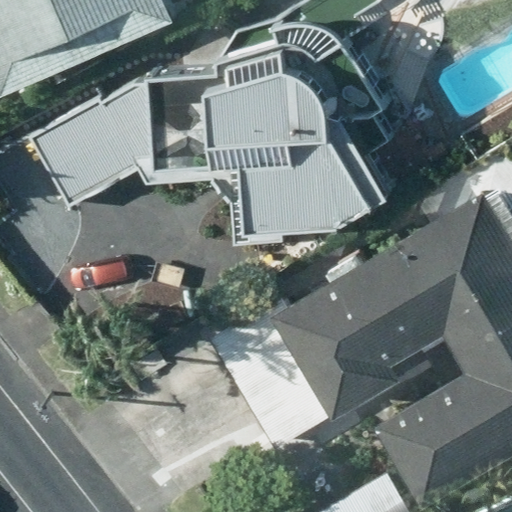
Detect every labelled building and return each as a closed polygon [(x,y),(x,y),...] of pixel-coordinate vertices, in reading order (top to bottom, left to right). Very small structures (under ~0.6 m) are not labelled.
[(0,0),(0,59),(14,90),(188,15),(181,0),(0,0)] [(451,42),(423,0),(415,0),(381,22),(410,68),(451,42)] [(214,68),(155,69),(155,78),(138,78),(109,95),(108,93),(35,132),(76,205),(146,166),(152,184),(183,183),(185,166),(252,163),(255,228),(351,224),(400,193),(377,150),(400,137),(385,113),(399,105),(357,36),(332,54),(318,42),(310,37),(297,36),(270,45),(244,49),(228,55),(230,68),(214,68)] [(453,324),(474,360),(385,413),(433,494),(511,447),(511,185),(504,172),(292,296),(289,291),(215,334),(218,339),(279,444),(411,369),(402,353),(453,324)] [(415,511),(421,509),(396,466),(320,508),(322,511),(415,511)]
